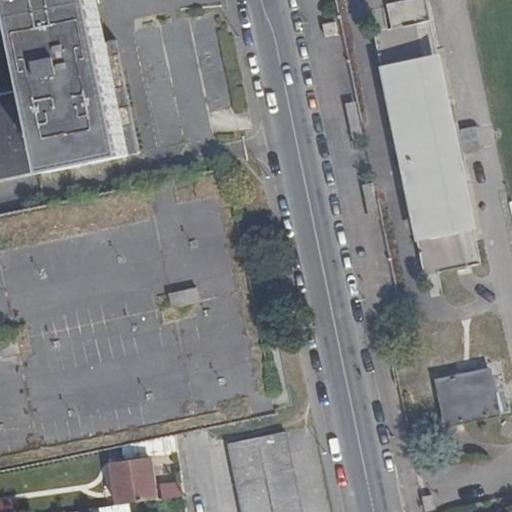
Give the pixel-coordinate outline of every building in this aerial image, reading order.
[(79,167),(82,180),(172,159),(147,42),(133,44),(124,0),(41,0),(60,85),(79,167)] [(478,265),(427,21),(378,31),(429,275),(478,265)] [(60,85),(0,95),(0,181),(79,167),(60,85)] [(367,136),(365,127),(354,130),(357,139),(367,136)] [(0,473),(123,446),(237,424),(273,387),(267,362),(227,169),(0,217),(0,473)] [(379,192),(378,182),(367,184),(369,194),(379,192)] [(449,422),(501,412),(492,368),(440,379),(449,422)] [(282,434),(294,511),(306,511),(290,432),(282,434)] [(294,511),(282,434),(235,444),(248,511),(294,511)] [(115,467),(119,501),(157,495),(152,462),(115,467)] [(184,480),(166,483),(168,498),(186,495),(184,480)] [(436,497),(424,499),(427,510),(438,508),(436,497)]
